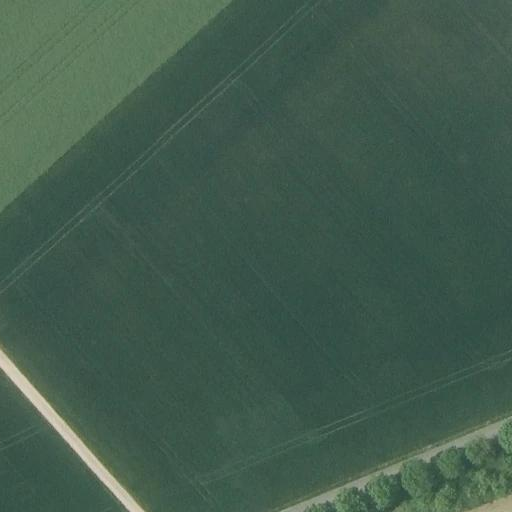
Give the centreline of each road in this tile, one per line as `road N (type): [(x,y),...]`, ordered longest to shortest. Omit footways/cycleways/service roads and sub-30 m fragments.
road 1 (unclassified): [(511,428),(309,511)]
road 2 (track): [(132,511),(0,360)]
